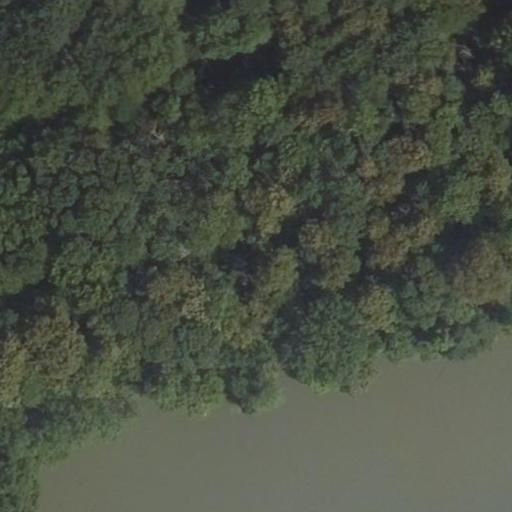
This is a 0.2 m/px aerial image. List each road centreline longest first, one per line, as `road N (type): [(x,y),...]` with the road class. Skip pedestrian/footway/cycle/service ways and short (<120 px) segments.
road 1 (track): [(0,359),(285,340),(511,296)]
road 2 (track): [(511,7),(214,68)]
road 3 (track): [(214,68),(99,73),(0,111)]
